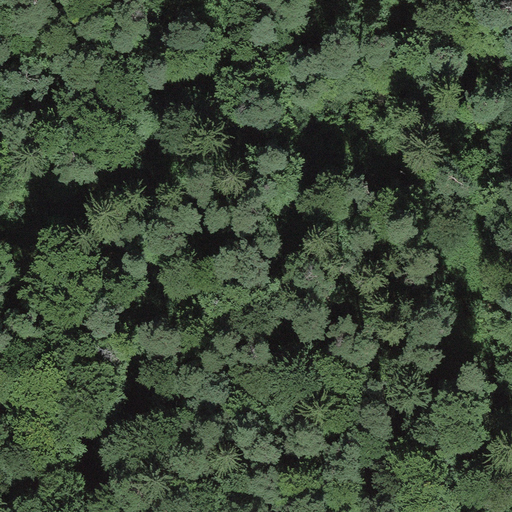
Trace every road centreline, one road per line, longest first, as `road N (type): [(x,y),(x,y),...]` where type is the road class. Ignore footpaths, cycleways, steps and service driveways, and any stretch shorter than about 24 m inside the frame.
road 1 (track): [(511,380),(501,355),(490,233),(500,0)]
road 2 (track): [(87,511),(67,378),(0,243)]
